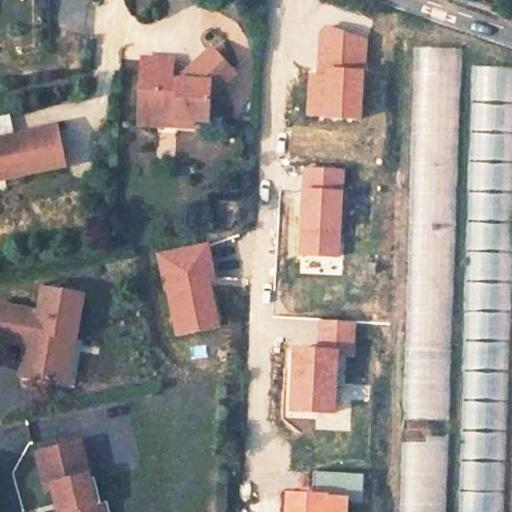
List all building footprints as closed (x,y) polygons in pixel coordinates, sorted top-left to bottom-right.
[(35,0),(12,0),(13,12),(36,11),(35,0)] [(18,47),(33,45),(30,23),(15,25),(18,47)] [(364,39),(328,28),(322,33),(319,77),(311,76),(308,115),(359,119),(364,39)] [(446,511),(464,49),(416,47),(399,511),(446,511)] [(134,122),(188,125),(188,120),(203,120),(204,92),(211,92),(230,76),(208,50),(190,65),(189,81),(182,81),(152,79),(151,91),(136,90),(134,122)] [(138,57),(136,90),(151,91),(152,79),(182,81),(189,81),(190,65),(182,71),(167,70),(168,59),(138,57)] [(507,511),(511,277),(511,60),(471,60),(461,511),(507,511)] [(58,126),(0,138),(0,181),(66,168),(58,126)] [(342,171),(306,169),(299,273),(342,276),(344,237),(338,237),(342,171)] [(210,243),(156,254),(164,292),(167,292),(177,338),(223,329),(213,283),(218,282),(210,243)] [(82,297),(43,290),(39,314),(0,307),(0,339),(21,343),(25,349),(20,379),(56,385),(64,341),(74,342),(82,297)] [(353,321),(316,320),(315,348),(288,347),(286,412),(333,413),(335,355),(352,356),(353,321)] [(74,342),(64,341),(56,385),(65,387),(74,342)] [(81,444),(38,453),(46,491),(55,489),(59,511),(89,511),(89,509),(100,507),(94,480),(89,481),(81,444)]
